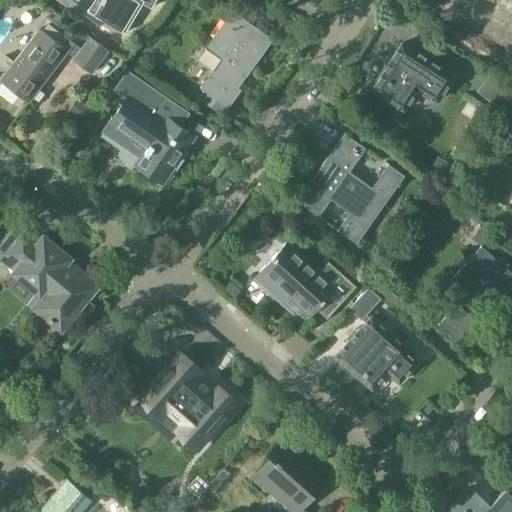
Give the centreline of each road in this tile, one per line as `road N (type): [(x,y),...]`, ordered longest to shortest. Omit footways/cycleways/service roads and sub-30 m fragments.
road 1 (residential): [(406,485),(159,274)]
road 2 (residential): [(159,274),(345,20)]
road 3 (residential): [(0,471),(159,274)]
road 4 (residential): [(406,485),(511,363)]
road 5 (residential): [(159,274),(36,183)]
